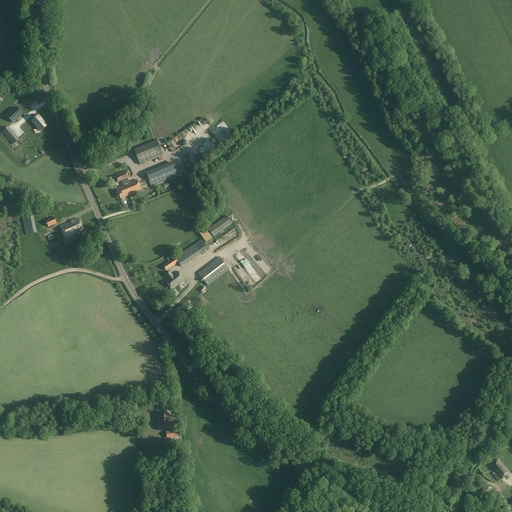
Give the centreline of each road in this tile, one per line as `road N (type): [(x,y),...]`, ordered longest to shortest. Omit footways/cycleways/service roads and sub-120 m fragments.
road 1 (tertiary): [(374,511),(238,423),(141,305),(44,85),(38,0)]
road 2 (track): [(511,271),(470,233),(447,235),(398,174),(356,191),(249,296),(221,254),(211,254),(190,269),(191,284),(154,322)]
road 3 (track): [(80,175),(124,159),(140,169),(207,134)]
road 4 (track): [(0,306),(68,269),(127,281)]
